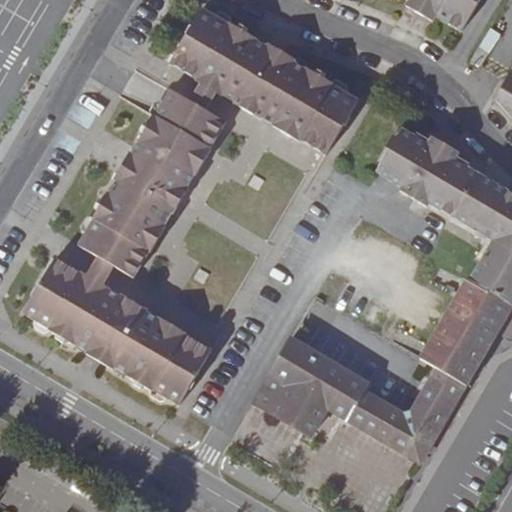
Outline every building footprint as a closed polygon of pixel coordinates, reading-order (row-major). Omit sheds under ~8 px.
[(435,16),(408,0),(403,8),(430,24),(435,16)] [(407,0),(408,0),(435,16),(461,32),(479,0),(407,0)] [(202,8),(169,64),(196,80),(195,81),(201,84),(216,93),(221,96),(222,95),(234,102),(233,104),(259,119),(260,118),(272,124),(271,126),(299,142),(300,141),(325,156),(358,100),(331,85),(332,83),(323,78),(325,74),(317,69),(314,73),(305,68),(304,69),(293,63),(295,60),(267,44),(266,46),(255,40),(256,38),(246,33),(248,29),(240,25),(238,28),(228,23),(202,8)] [(485,36),(478,47),(488,53),(494,42),(485,36)] [(488,53),(478,47),(470,60),(480,65),(488,53)] [(511,118),(511,66),(494,98),(511,118)] [(205,111),(216,93),(201,84),(190,102),(205,111)] [(150,253),(166,227),(164,226),(172,213),(173,214),(188,188),(187,187),(194,175),(195,176),(211,149),(210,148),(225,122),(205,111),(190,102),(170,90),(156,116),(154,115),(149,124),(146,123),(140,131),(144,134),(138,143),(140,144),(133,155),(130,153),(114,179),(116,181),(109,193),(108,192),(102,201),(99,199),(94,208),(97,210),(92,219),(93,220),(78,245),(97,257),(114,267),(133,278),(149,252),(150,253)] [(511,307),(511,306),(511,194),(467,167),(414,136),(401,129),(376,172),(402,187),(399,191),(426,207),(428,203),(493,241),(469,280),(494,295),(496,292),(500,295),(499,298),(511,307)] [(458,152),(432,137),(429,141),(415,133),(414,136),(467,167),(469,165),(456,157),(458,152)] [(103,284),(114,267),(97,257),(87,275),(103,284)] [(179,405),(211,350),(186,335),(186,333),(160,318),(160,319),(147,311),(147,310),(121,295),(120,296),(108,289),(109,288),(103,284),(87,275),(82,272),(81,273),(55,258),(23,313),(49,329),(49,330),(58,335),(56,338),(64,342),(66,340),(74,345),(75,343),(88,351),(86,355),(98,362),(112,370),(114,367),(126,374),(125,376),(134,381),(132,384),(141,389),(142,386),(152,392),(153,390),(179,405)] [(496,334),(511,307),(499,298),(500,295),(496,292),(494,295),(469,280),(467,279),(420,359),(435,368),(465,386),(496,334)] [(511,336),(511,307),(496,334),(509,342),(511,336)] [(419,464),(465,386),(435,368),(410,412),(404,414),(365,391),(369,384),(290,339),(252,404),(310,438),(327,410),(338,416),(392,448),(419,464)]
